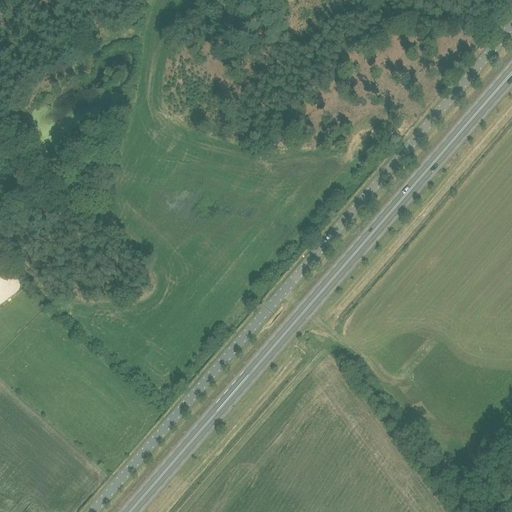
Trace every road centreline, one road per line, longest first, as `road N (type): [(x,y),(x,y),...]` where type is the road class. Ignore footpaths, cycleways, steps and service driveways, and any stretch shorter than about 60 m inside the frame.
road 1 (unclassified): [(92,511),(511,27)]
road 2 (primary): [(129,511),(511,72)]
